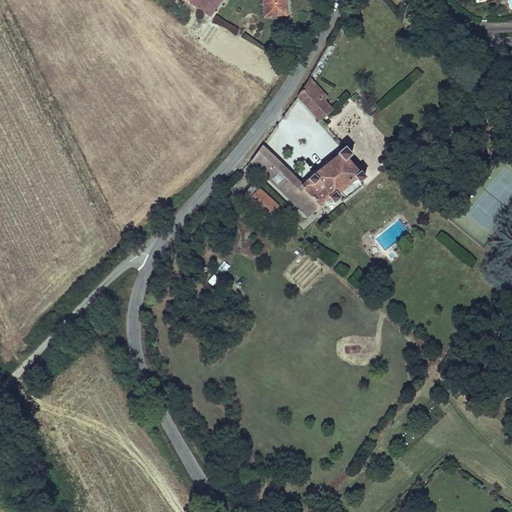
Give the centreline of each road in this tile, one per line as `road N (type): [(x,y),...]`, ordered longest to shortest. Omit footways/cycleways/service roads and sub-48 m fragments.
road 1 (tertiary): [(152,257),(277,101),(340,0)]
road 2 (tertiary): [(219,511),(135,349),(134,299),(152,257)]
road 3 (unclassified): [(152,257),(116,271),(0,387)]
